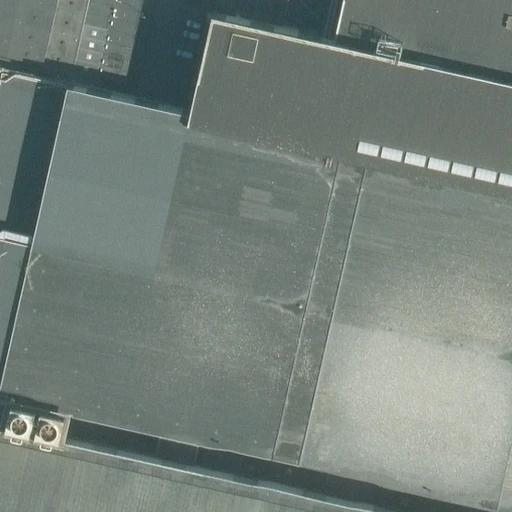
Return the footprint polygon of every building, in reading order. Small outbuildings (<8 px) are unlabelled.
[(0,0),(0,68),(2,69),(59,81),(77,0),(0,0)] [(87,0),(72,71),(125,83),(143,0),(87,0)] [(279,130),(511,182),(511,0),(342,0),(334,37),(247,18),(213,10),(191,111),(228,119),(259,126),(261,118),(281,122),(279,130)] [(511,182),(279,130),(281,122),(261,118),(259,126),(228,119),(191,111),(59,81),(2,69),(0,79),(0,389),(161,425),(403,479),(511,503),(511,182)] [(0,511),(405,511),(396,510),(403,479),(161,425),(154,456),(54,434),(0,421),(0,511)]
